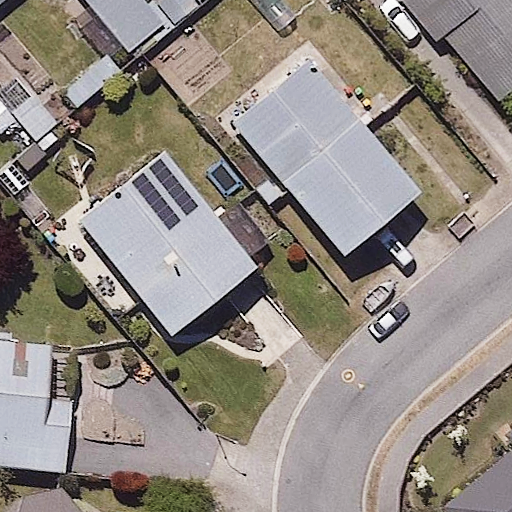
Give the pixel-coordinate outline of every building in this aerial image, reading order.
[(158,24),(139,0),(79,0),(125,52),(158,24)] [(191,0),(155,0),(154,1),(172,23),(195,4),(191,0)] [(511,84),(511,0),(397,0),(433,42),(441,37),(493,101),(511,84)] [(99,58),(58,90),(75,107),(116,75),(99,58)] [(307,58),(227,121),(337,255),(415,192),(307,58)] [(32,94),(10,112),(32,139),(54,121),(32,94)] [(0,132),(13,123),(0,106),(0,132)] [(252,270),(245,258),(265,241),(236,203),(214,219),(160,151),(74,221),(165,334),(252,270)] [(0,467),(61,473),(68,402),(43,401),(49,345),(0,339),(0,467)] [(511,511),(511,424),(500,433),(511,448),(438,509),(440,511),(511,511)] [(73,511),(54,490),(20,496),(14,511),(73,511)]
